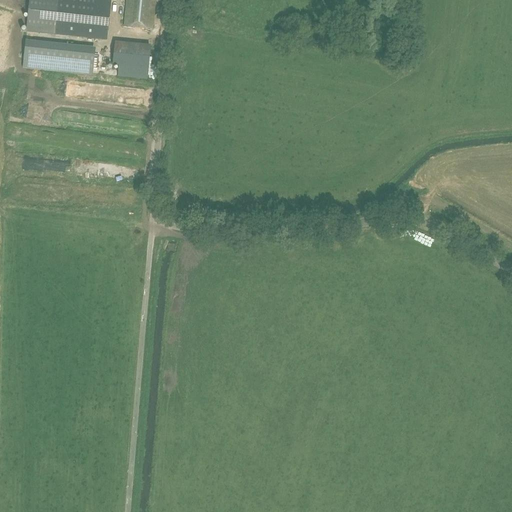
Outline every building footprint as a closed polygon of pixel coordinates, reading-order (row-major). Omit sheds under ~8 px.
[(111,0),(28,0),(25,31),(54,34),(108,40),(111,0)] [(127,0),(124,27),(152,29),(155,0),(127,0)] [(96,53),(53,48),(24,45),(22,68),(93,75),(96,53)] [(150,80),(152,50),(115,48),(114,66),(122,67),(121,79),(150,80)] [(457,260),(479,270),(481,264),(460,255),(457,260)]
